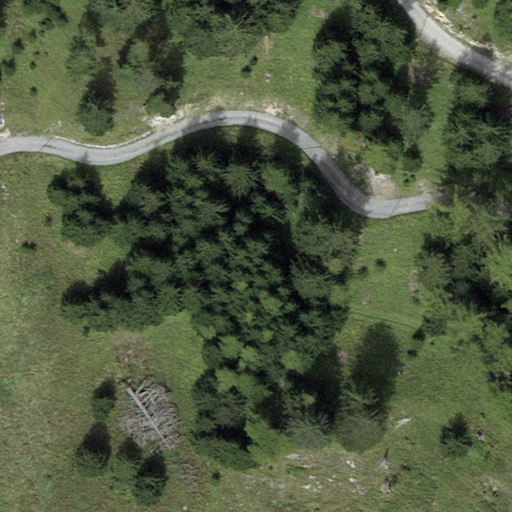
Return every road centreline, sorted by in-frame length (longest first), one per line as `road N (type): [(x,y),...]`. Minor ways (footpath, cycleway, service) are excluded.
road 1 (track): [(0,147),(106,157),(205,120),(243,117),(297,137),(346,194),(368,207),(466,197),(511,210)]
road 2 (track): [(511,79),(447,44),(407,0)]
